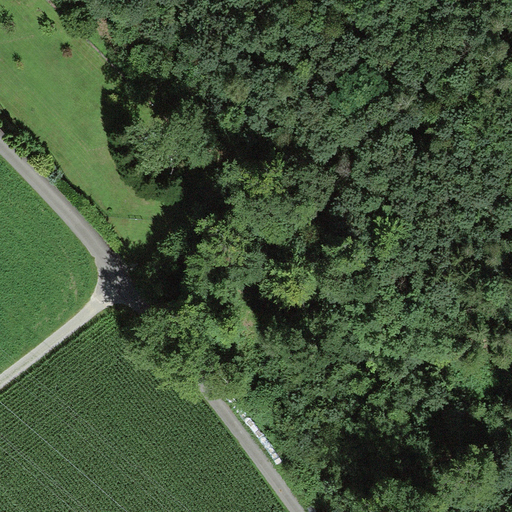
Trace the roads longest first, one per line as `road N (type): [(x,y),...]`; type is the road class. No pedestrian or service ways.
road 1 (track): [(133,291),(300,511)]
road 2 (track): [(0,123),(133,291)]
road 3 (track): [(133,291),(0,391)]
